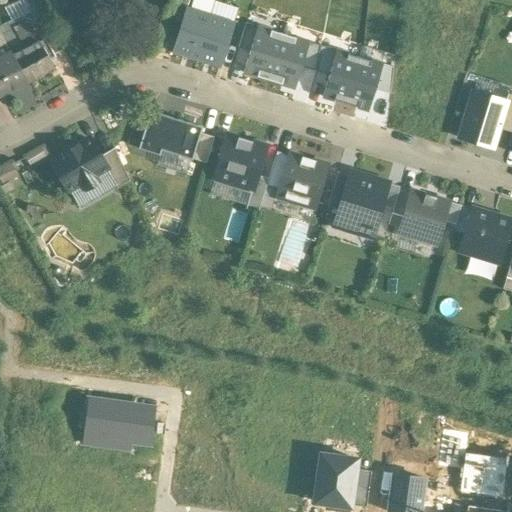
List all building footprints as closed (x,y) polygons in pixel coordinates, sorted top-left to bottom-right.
[(26,0),(33,21),(44,15),(39,0),(26,0)] [(177,0),(172,18),(181,20),(185,6),(186,0),(177,0)] [(170,52),(218,67),(233,21),(185,6),(181,20),(170,52)] [(122,33),(99,17),(93,27),(116,42),(122,33)] [(26,21),(0,36),(27,83),(53,68),(49,60),(54,57),(42,37),(37,40),(26,21)] [(249,50),(256,26),(244,23),(237,47),(249,50)] [(242,71),(268,79),(282,34),(256,26),(249,50),(242,71)] [(307,41),(282,34),(268,79),(293,87),(300,66),(307,41)] [(0,97),(1,99),(27,83),(0,36),(0,97)] [(307,41),(300,66),(314,70),(319,45),(307,41)] [(335,50),(319,45),(314,70),(328,74),(335,50)] [(321,96),(345,103),(358,57),(335,50),(328,74),(321,96)] [(381,64),(358,57),(345,103),(368,109),(374,88),(381,64)] [(392,67),(381,64),(374,88),(389,93),(392,67)] [(491,147),(497,128),(505,101),(472,91),(458,137),(491,147)] [(497,128),(511,132),(511,127),(511,95),(508,94),(505,101),(497,128)] [(200,126),(149,110),(137,148),(158,154),(160,149),(190,158),(198,132),(200,126)] [(213,136),(198,132),(190,158),(205,162),(213,136)] [(264,146),(226,134),(213,178),(251,189),(255,174),(264,146)] [(88,138),(51,160),(68,190),(80,183),(83,188),(97,180),(94,175),(105,168),(98,155),(88,138)] [(128,179),(113,147),(98,155),(105,168),(115,187),(128,179)] [(278,188),(288,155),(275,151),(267,178),(265,185),(278,188)] [(288,153),(288,155),(278,188),(275,196),(313,207),(326,164),(288,153)] [(345,174),(336,172),(325,206),(335,208),(345,174)] [(267,178),(258,175),(255,174),(251,189),(245,208),(257,211),(265,185),(267,178)] [(368,181),(345,174),(335,208),(330,224),(372,237),(381,207),(388,183),(369,178),(368,181)] [(398,186),(388,183),(381,207),(391,210),(397,189),(398,186)] [(398,227),(408,193),(397,189),(391,210),(387,223),(398,227)] [(409,190),(408,193),(398,227),(396,233),(435,244),(448,201),(409,190)] [(452,230),(463,234),(471,209),(460,205),(452,230)] [(510,219),(472,207),(471,209),(463,234),(457,251),(496,263),(510,219)] [(511,255),(500,289),(511,292),(511,255)] [(152,406),(87,397),(81,440),(129,446),(129,441),(147,443),(152,406)] [(441,429),(436,464),(460,467),(463,451),(465,432),(441,429)] [(248,492),(288,497),(294,454),(253,448),(248,492)] [(506,457),(463,451),(460,467),(457,491),(501,497),(506,457)] [(349,501),(354,468),(355,457),(318,452),(311,502),(348,507),(349,501)] [(349,501),(366,503),(370,470),(354,468),(349,501)] [(403,511),(417,511),(419,504),(422,476),(391,472),(387,510),(403,511)] [(419,504),(431,506),(434,478),(422,476),(419,504)]
